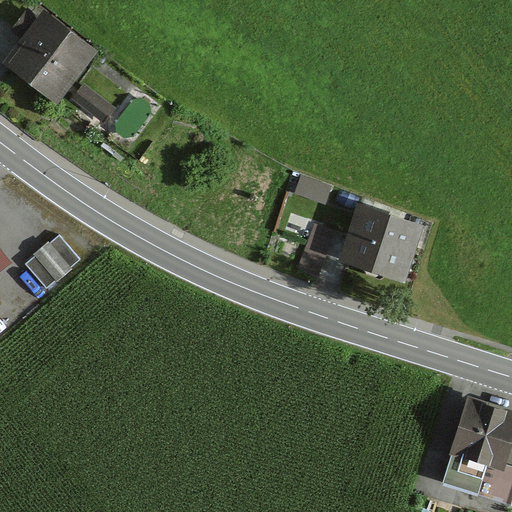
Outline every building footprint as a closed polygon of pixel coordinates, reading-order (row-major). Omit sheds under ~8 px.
[(29,0),(13,21),(21,28),(41,2),(39,0),(29,0)] [(90,58),(31,17),(0,61),(0,71),(54,109),(90,58)] [(107,120),(129,91),(95,66),(73,95),(107,120)] [(301,178),(295,196),(325,207),(332,188),(301,178)] [(425,230),(357,209),(338,267),(406,289),(425,230)] [(335,231),(315,224),(298,270),(318,277),(335,231)] [(26,259),(50,286),(83,255),(59,229),(26,259)] [(511,461),(511,413),(458,399),(441,461),(507,478),(511,461)]
